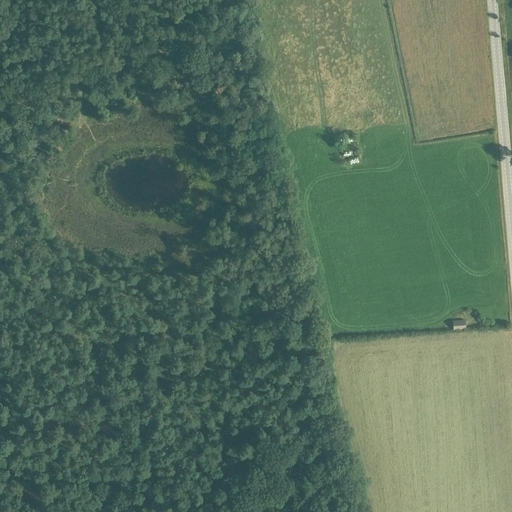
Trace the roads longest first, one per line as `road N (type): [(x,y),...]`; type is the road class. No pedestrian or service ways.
road 1 (track): [(0,114),(210,0)]
road 2 (tertiary): [(511,211),(494,0)]
